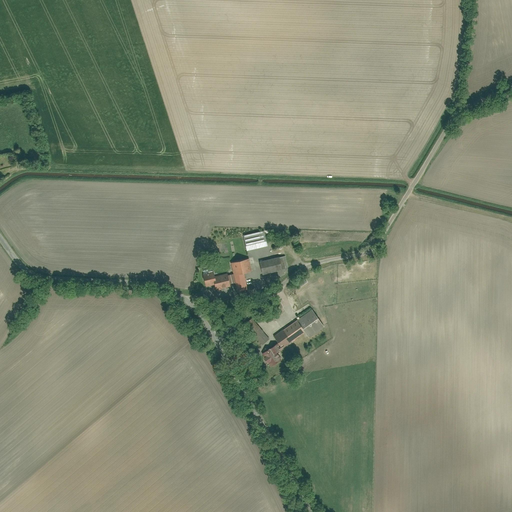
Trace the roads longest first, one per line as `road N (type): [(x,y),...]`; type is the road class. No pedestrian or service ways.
road 1 (residential): [(511,89),(455,111),(366,251),(292,273),(215,339)]
road 2 (unclassified): [(215,339),(179,295),(156,285),(29,273),(0,237)]
road 3 (unclassified): [(311,511),(215,339)]
